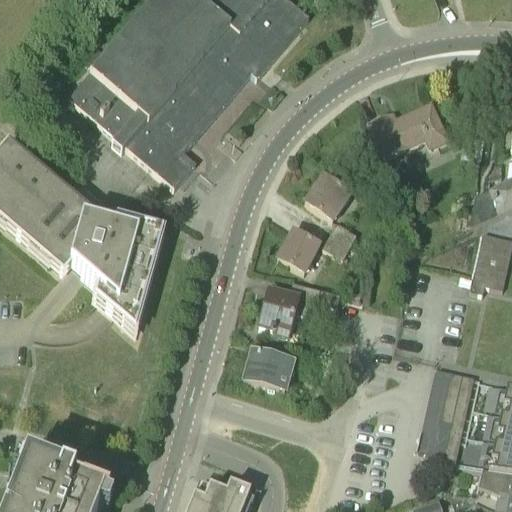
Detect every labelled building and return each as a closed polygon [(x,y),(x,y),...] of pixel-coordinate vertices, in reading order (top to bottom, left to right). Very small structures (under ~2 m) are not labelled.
[(157,0),(67,106),(127,158),(173,197),(194,172),(182,161),(250,82),(255,87),(307,26),(276,0),(273,0),(269,5),(262,0),(157,0)] [(446,149),(438,131),(430,112),(393,129),(391,123),(367,134),(382,167),(425,148),(429,157),(446,149)] [(460,164),(480,167),(482,149),(462,146),(460,164)] [(0,160),(0,216),(1,217),(0,217),(0,220),(2,218),(11,226),(5,233),(29,253),(35,246),(44,254),(38,261),(39,262),(45,255),(54,263),(49,270),(61,281),(71,270),(76,271),(83,274),(82,280),(81,279),(80,282),(96,295),(92,308),(94,309),(103,317),(114,326),(133,343),(162,240),(117,228),(118,225),(76,189),(64,202),(6,152),(0,160)] [(350,203),(341,196),(325,185),(324,186),(321,184),(320,185),(323,187),(307,210),(304,208),(303,209),(306,211),(306,212),(332,230),(350,203)] [(511,217),(511,186),(487,198),(487,199),(474,204),(468,236),(511,217)] [(328,243),(348,254),(355,241),(335,230),(328,243)] [(319,253),(309,247),(291,238),(276,267),(304,282),(319,253)] [(472,298),(486,301),(488,295),(507,299),(511,276),(511,246),(484,241),(472,298)] [(341,267),(348,254),(328,243),(321,256),(341,267)] [(335,316),(338,303),(291,290),(287,303),(267,298),(257,335),(288,344),(295,321),(307,324),(311,309),(335,316)] [(293,372),(270,366),(250,360),(242,390),(285,401),(293,372)] [(511,392),(435,377),(424,430),(419,450),(416,463),(454,470),(481,477),(511,484),(511,392)] [(21,475),(20,477),(24,479),(21,487),(10,511),(99,511),(100,509),(104,510),(105,508),(70,494),(71,490),(58,485),(56,489),(21,475)] [(511,511),(511,484),(481,477),(473,511),(511,511)] [(237,511),(238,510),(242,511),(243,511),(248,501),(228,493),(224,501),(199,491),(193,505),(192,505),(189,511),(237,511)]
